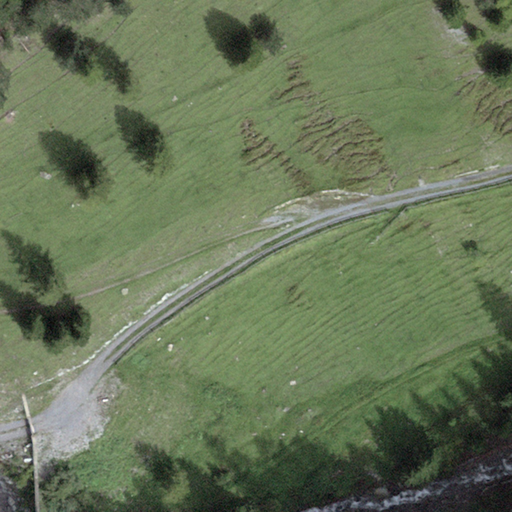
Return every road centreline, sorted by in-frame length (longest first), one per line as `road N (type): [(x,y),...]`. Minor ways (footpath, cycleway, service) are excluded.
road 1 (track): [(309,223),(241,258),(91,385),(67,425),(74,508)]
road 2 (track): [(511,171),(309,223)]
